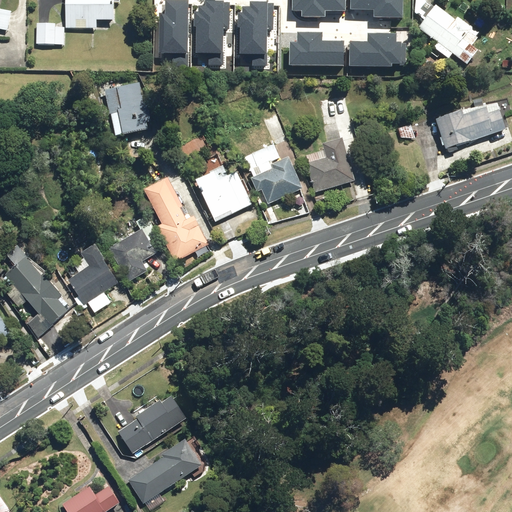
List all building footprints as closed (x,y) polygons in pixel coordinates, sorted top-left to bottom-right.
[(117,0),(68,0),(68,29),(100,29),(100,21),(118,21),(117,0)] [(187,66),(187,0),(165,0),(166,15),(161,15),(160,52),(173,52),(173,66),(187,66)] [(292,0),(292,9),(302,10),(302,16),(324,16),(324,10),(345,10),(345,0),(292,0)] [(351,0),(351,8),(375,9),(375,16),(403,17),(402,0),(351,0)] [(456,54),(471,66),(482,51),(480,49),(484,44),(480,40),(481,39),(479,37),(482,33),(461,17),(459,21),(438,5),(437,7),(428,0),(418,0),(417,13),(427,20),(421,28),(441,43),(437,48),(452,59),(456,54)] [(205,7),(197,7),(197,11),(195,11),(195,53),(208,53),(207,64),(221,64),(222,29),(227,29),(228,3),(222,3),(222,2),(205,1),(205,7)] [(251,8),(243,7),(243,12),(240,12),(240,53),(253,53),(253,65),(267,65),(267,29),(273,29),(273,3),(268,3),(268,2),(251,2),(251,8)] [(14,11),(0,9),(0,29),(10,31),(14,11)] [(57,24),(39,24),(38,45),(66,46),(66,28),(57,28),(57,24)] [(317,65),(343,65),(344,42),(322,41),(322,33),(298,33),(298,43),(289,43),(289,65),(317,65)] [(350,41),(349,65),(405,66),(405,42),(396,42),(396,34),(368,33),(368,42),(350,41)] [(143,83),(108,91),(118,137),(152,129),(151,123),(155,122),(150,102),(147,102),(143,83)] [(340,96),(320,100),(327,134),(347,130),(340,96)] [(439,120),(449,150),(510,130),(504,111),(493,114),(491,108),(468,116),(466,111),(439,120)] [(413,125),(400,129),(403,139),(417,139),(413,125)] [(359,181),(346,138),(326,144),(330,158),(309,164),(317,193),(359,181)] [(257,178),(277,169),(275,165),(276,165),(275,162),(282,158),(276,145),(245,158),(251,172),(254,171),(257,178)] [(270,205),(306,189),(300,175),(301,174),(294,157),(276,165),(275,165),(277,169),(257,178),(254,180),(260,193),(264,191),(270,205)] [(199,181),(218,222),(256,206),(241,172),(231,177),(227,166),(213,172),(214,174),(199,181)] [(170,181),(149,191),(165,225),(160,228),(177,263),(211,247),(196,217),(189,221),(170,181)] [(161,237),(152,220),(141,225),(144,231),(112,247),(130,282),(150,272),(145,262),(159,255),(153,242),(161,237)] [(107,293),(121,284),(107,260),(108,260),(99,245),(85,254),(93,267),(71,280),(86,305),(90,303),(107,293)] [(31,258),(21,246),(9,256),(19,267),(30,258),(31,258)] [(45,276),(30,258),(19,267),(9,276),(10,277),(7,280),(13,286),(7,291),(22,309),(31,301),(43,316),(41,317),(40,315),(29,324),(41,338),(56,325),(56,324),(71,311),(61,300),(65,296),(47,275),(45,276)] [(90,303),(97,313),(113,303),(107,293),(90,303)] [(0,343),(15,333),(0,310),(0,343)] [(159,395),(133,413),(139,421),(120,434),(135,455),(190,415),(175,394),(164,402),(159,395)] [(209,461),(193,436),(130,479),(147,503),(209,461)] [(93,486),(65,505),(69,511),(108,511),(125,502),(113,484),(98,494),(93,486)] [(16,511),(0,489),(0,511),(16,511)]
